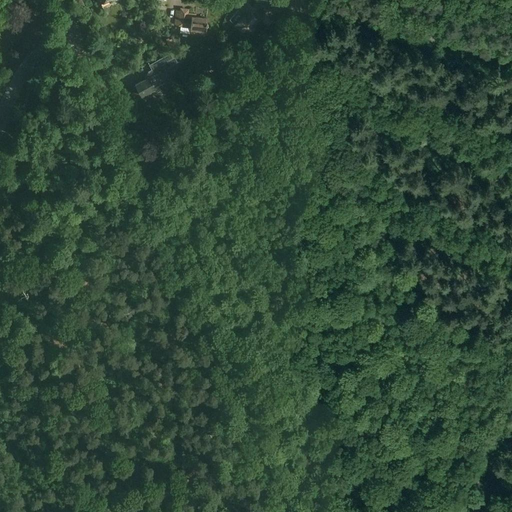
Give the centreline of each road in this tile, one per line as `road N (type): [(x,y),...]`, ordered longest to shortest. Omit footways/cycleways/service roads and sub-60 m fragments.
road 1 (tertiary): [(288,511),(134,161)]
road 2 (residential): [(134,161),(298,1)]
road 3 (unclassified): [(511,59),(298,1)]
road 4 (track): [(0,253),(134,161)]
road 5 (tertiary): [(134,161),(76,32)]
road 6 (unclassified): [(0,119),(35,56),(76,32)]
